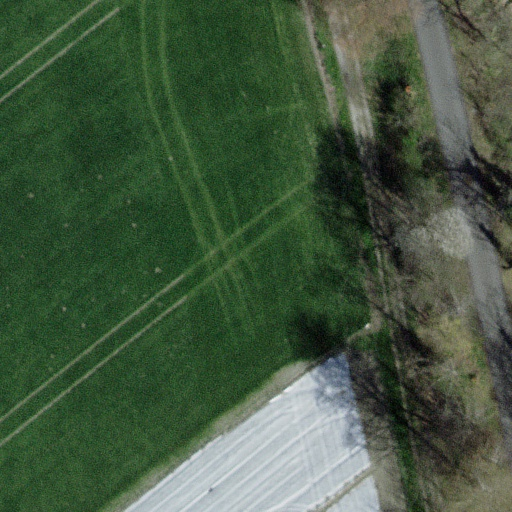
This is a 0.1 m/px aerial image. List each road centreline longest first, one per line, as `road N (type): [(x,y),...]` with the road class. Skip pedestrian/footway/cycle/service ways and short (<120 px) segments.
road 1 (track): [(441,511),(333,0)]
road 2 (track): [(423,0),(511,402)]
